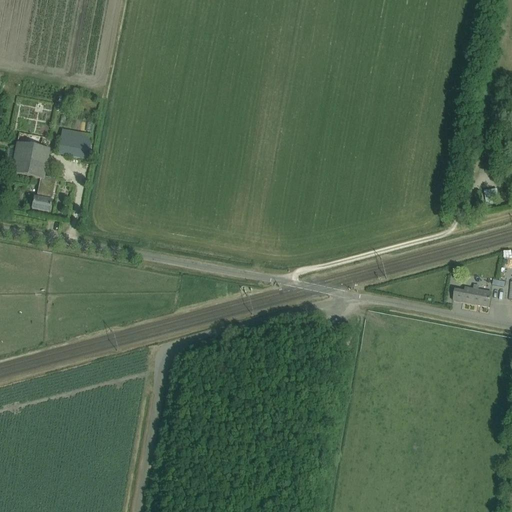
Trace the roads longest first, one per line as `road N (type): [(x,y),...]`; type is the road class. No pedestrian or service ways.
road 1 (unclassified): [(351,295),(0,228)]
road 2 (unclassified): [(138,511),(165,358),(184,343),(351,295)]
road 3 (unclassified): [(511,328),(351,295)]
